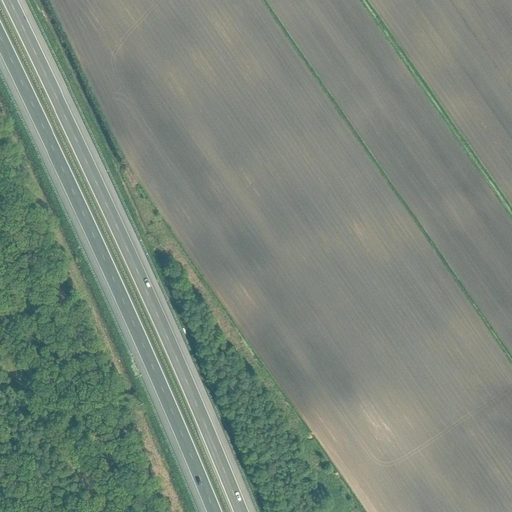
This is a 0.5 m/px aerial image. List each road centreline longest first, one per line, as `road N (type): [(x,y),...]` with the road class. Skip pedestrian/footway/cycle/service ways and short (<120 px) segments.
road 1 (motorway): [(245,511),(10,0)]
road 2 (motorway): [(0,39),(213,511)]
